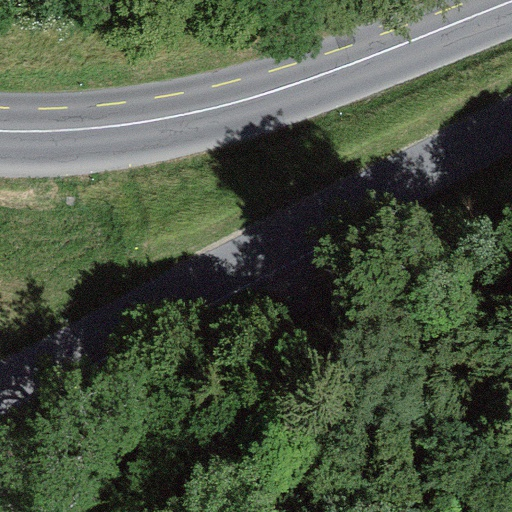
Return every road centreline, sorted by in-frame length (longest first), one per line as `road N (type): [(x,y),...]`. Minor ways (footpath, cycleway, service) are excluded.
road 1 (tertiary): [(0,389),(511,124)]
road 2 (tertiary): [(511,2),(202,111),(88,129),(0,131)]
